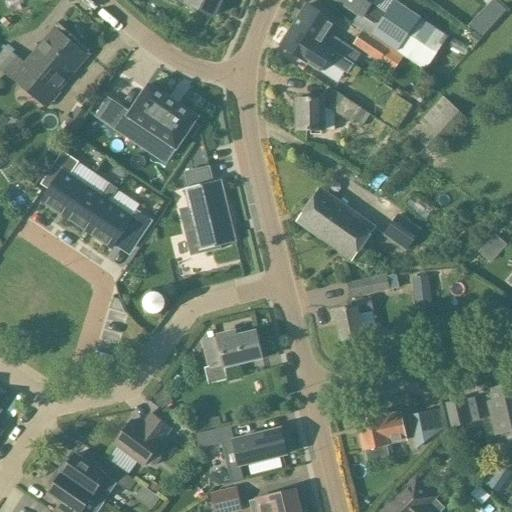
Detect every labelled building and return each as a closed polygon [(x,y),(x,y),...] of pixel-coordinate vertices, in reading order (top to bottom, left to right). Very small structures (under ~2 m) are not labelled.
[(171,0),(185,6),(186,5),(214,19),(223,0),(171,0)] [(335,0),(358,16),(351,26),(362,33),(388,51),(399,58),(401,55),(426,72),(449,38),(395,2),(392,0),(335,0)] [(498,0),(492,0),(470,25),(483,37),(508,9),(498,0)] [(329,40),(325,37),(335,23),(307,5),(294,25),(355,65),(361,55),(331,36),(329,40)] [(355,65),(294,25),(280,46),(308,64),(317,50),(325,54),(320,63),(336,74),(345,60),(354,66),(355,65)] [(57,31),(15,80),(45,106),(87,56),(57,31)] [(362,33),(354,45),(380,62),(388,51),(362,33)] [(0,70),(10,79),(24,62),(5,46),(0,50),(0,70)] [(130,114),(128,117),(176,150),(177,150),(199,118),(149,85),(130,114)] [(328,88),(321,99),(296,100),(297,132),(325,132),(335,131),(335,114),(353,125),(362,110),(328,88)] [(397,96),(390,106),(405,116),(412,106),(397,96)] [(443,98),(411,134),(433,154),(442,144),(447,148),(457,136),(453,132),(465,118),(443,98)] [(109,100),(96,118),(113,129),(125,111),(109,100)] [(75,132),(88,113),(78,107),(73,114),(71,113),(65,122),(67,123),(65,125),(75,132)] [(63,152),(41,185),(50,191),(43,202),(66,217),(86,188),(70,177),(79,163),(63,152)] [(185,191),(180,192),(181,193),(182,193),(188,218),(194,217),(198,232),(185,235),(191,257),(216,251),(217,252),(218,252),(217,249),(234,245),(233,244),(228,224),(231,223),(228,210),(225,211),(218,184),(219,184),(219,182),(210,184),(207,169),(181,175),(185,191)] [(86,188),(66,217),(90,233),(110,204),(119,190),(110,185),(101,198),(86,188)] [(369,209),(362,219),(320,190),(297,222),(353,261),(382,219),(369,209)] [(110,204),(90,233),(113,249),(115,245),(120,239),(134,249),(152,222),(136,212),(132,218),(110,204)] [(397,221),(385,239),(408,254),(420,236),(397,221)] [(496,237),(481,250),(488,259),(503,246),(496,237)] [(351,299),(390,291),(389,288),(398,286),(396,277),(388,278),(387,275),(348,283),(351,299)] [(416,297),(431,295),(427,276),(412,276),(416,297)] [(146,298),(144,304),(146,310),(150,314),(156,315),(161,314),(165,310),(167,304),(166,299),(162,294),(156,293),(150,294),(146,298)] [(350,302),(352,308),(335,312),(341,342),(364,338),(364,336),(378,333),(374,313),(371,298),(350,302)] [(216,336),(217,338),(201,342),(208,368),(206,368),(209,385),(227,380),(225,370),(263,360),(256,332),(237,336),(235,332),(216,336)] [(511,385),(490,390),(496,413),(490,414),(496,436),(511,432),(511,385)] [(462,401),(447,405),(452,428),(468,425),(462,401)] [(410,417),(415,440),(433,436),(428,412),(410,417)] [(115,445),(117,447),(107,461),(118,468),(127,454),(145,467),(147,464),(152,468),(155,467),(161,458),(161,455),(156,452),(162,444),(173,430),(151,413),(140,428),(132,422),(115,445)] [(398,415),(382,418),(382,416),(358,421),(364,452),(389,447),(386,433),(401,430),(398,415)] [(281,431),(253,437),(232,442),(236,458),(257,453),(259,462),(287,456),(281,431)] [(223,433),(199,438),(200,444),(224,439),(223,433)] [(66,458),(57,472),(104,504),(105,504),(93,496),(106,477),(129,493),(136,482),(117,468),(118,468),(107,461),(95,453),(88,464),(75,456),(71,461),(66,458)] [(497,465),(483,483),(490,488),(504,470),(497,465)] [(49,483),(54,487),(49,494),(66,506),(61,511),(98,511),(104,504),(57,472),(49,483)] [(442,511),(445,509),(435,498),(436,497),(417,479),(384,511),(442,511)] [(215,511),(236,511),(243,511),(238,488),(211,494),(215,511)] [(299,511),(295,492),(254,501),(249,502),(251,511),(299,511)]
